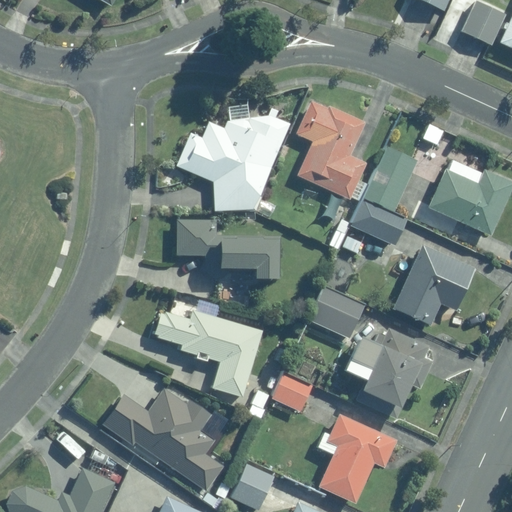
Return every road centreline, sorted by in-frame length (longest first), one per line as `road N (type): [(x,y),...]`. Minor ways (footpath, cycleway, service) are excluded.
road 1 (residential): [(0,413),(52,354),(90,293),(111,210),(112,57)]
road 2 (residential): [(137,58),(189,30),(259,14),(306,23),(382,62)]
road 3 (residential): [(382,62),(137,58)]
road 4 (residential): [(511,118),(382,62)]
road 5 (secondary): [(511,398),(459,511)]
